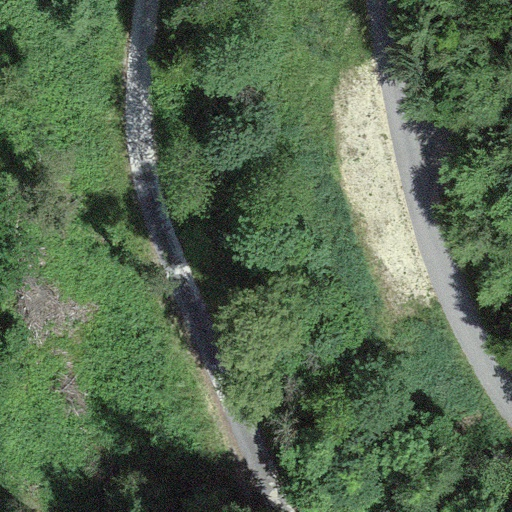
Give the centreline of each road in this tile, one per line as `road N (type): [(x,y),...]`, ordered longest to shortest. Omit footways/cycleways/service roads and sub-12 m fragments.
road 1 (track): [(285,511),(152,203),(138,80),(147,0)]
road 2 (track): [(385,0),(441,264),(471,344),(511,412)]
road 3 (track): [(421,179),(511,93)]
